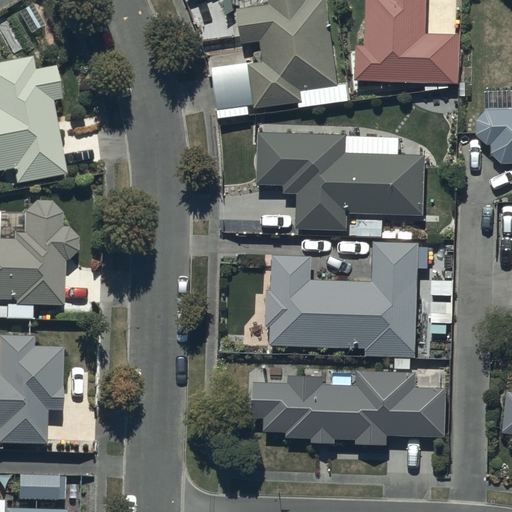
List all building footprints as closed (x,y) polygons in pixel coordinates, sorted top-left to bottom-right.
[(269,0),(238,4),(242,38),(260,36),(263,56),(249,58),(254,103),(304,97),(302,84),(336,80),(326,0),(269,0)] [(365,0),(365,40),(356,40),(356,74),(459,76),(460,30),(425,30),(425,0),(365,0)] [(0,166),(12,165),(15,179),(65,171),(52,96),(59,95),(53,62),(32,65),(30,54),(0,59),(0,166)] [(505,160),(511,159),(511,105),(489,106),(488,106),(487,107),(486,107),(485,108),(484,109),(482,109),(481,110),(481,111),(480,112),(479,113),(478,115),(478,116),(477,117),(477,118),(477,120),(476,121),(476,122),(476,124),(476,125),(477,126),(477,128),(477,129),(478,130),(478,131),(479,133),(480,134),(481,135),(481,136),(482,137),(484,138),(485,138),(486,139),(487,140),(488,140),(488,141),(488,142),(489,142),(489,143),(489,144),(489,145),(490,145),(490,146),(490,147),(491,147),(491,148),(491,149),(492,149),(492,150),(493,151),(494,152),(494,153),(495,153),(495,154),(496,154),(496,155),(497,155),(497,156),(498,156),(499,157),(500,158),(501,158),(502,159),(503,159),(504,160),(505,160)] [(346,129),(258,127),(257,178),(283,179),(283,188),(297,188),(296,223),(347,224),(347,206),(424,208),(425,152),(345,150),(346,129)] [(0,293),(13,294),(13,298),(61,300),(62,255),(64,255),(65,255),(66,254),(68,254),(69,253),(70,253),(71,252),(72,251),(73,250),(74,249),(75,248),(76,247),(76,246),(77,244),(77,243),(77,241),(78,240),(77,239),(77,237),(77,236),(77,235),(76,233),(76,232),(75,231),(74,230),(73,229),(72,228),(71,227),(70,226),(69,225),(68,225),(67,224),(65,224),(64,224),(63,224),(61,224),(60,224),(61,208),(60,207),(59,206),(59,205),(58,203),(57,202),(56,201),(55,201),(54,200),(53,199),(52,198),(50,198),(49,197),(48,196),(46,196),(45,196),(44,196),(42,196),(41,196),(40,196),(38,196),(37,196),(35,196),(34,197),(33,197),(32,198),(30,199),(29,200),(28,201),(27,201),(26,202),(25,204),(25,205),(24,206),(23,207),(23,208),(23,228),(11,228),(12,235),(0,234),(0,293)] [(311,251),(273,250),(273,286),(268,286),(267,320),(270,320),(270,341),(366,342),(366,352),(416,352),(417,239),(373,238),(373,276),(311,276),(311,251)] [(0,437),(44,438),(44,405),(59,405),(59,344),(32,344),(32,332),(0,332),(0,437)] [(289,378),(254,378),(253,412),(264,413),(264,426),(285,427),(285,432),(311,432),(311,436),(335,436),(335,434),(355,434),(355,441),(387,441),(387,431),(444,432),(445,384),(416,383),(416,368),(357,368),(357,381),(323,380),(323,372),(289,371),(289,378)] [(511,387),(507,387),(503,427),(511,428),(511,387)] [(63,470),(17,469),(16,495),(62,496),(63,470)]
